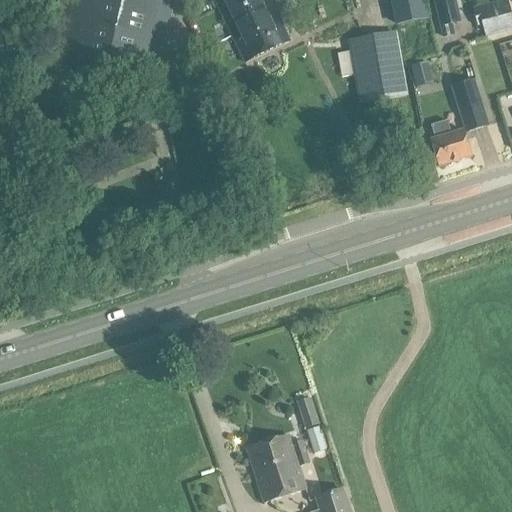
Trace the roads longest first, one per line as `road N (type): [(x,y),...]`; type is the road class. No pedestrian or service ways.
road 1 (primary): [(188,300),(400,235)]
road 2 (primary): [(0,359),(188,300)]
